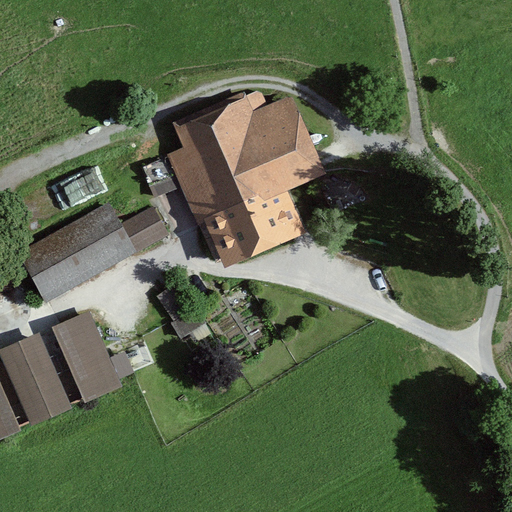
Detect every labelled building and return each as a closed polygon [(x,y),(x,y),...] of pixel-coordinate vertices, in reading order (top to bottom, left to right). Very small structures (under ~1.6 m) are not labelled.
[(217,259),(289,229),(273,191),(318,172),(289,104),(252,120),(242,98),(177,126),(186,148),(142,167),(151,187),(195,168),(222,231),(207,237),(217,259)] [(109,206),(21,255),(46,298),(166,232),(153,209),(121,228),(109,206)] [(159,296),(173,318),(186,310),(171,288),(159,296)] [(173,323),(182,336),(204,321),(195,308),(173,323)] [(55,330),(85,397),(117,383),(87,316),(55,330)] [(5,352),(34,419),(65,406),(35,339),(5,352)] [(0,434),(16,427),(0,390),(0,434)]
